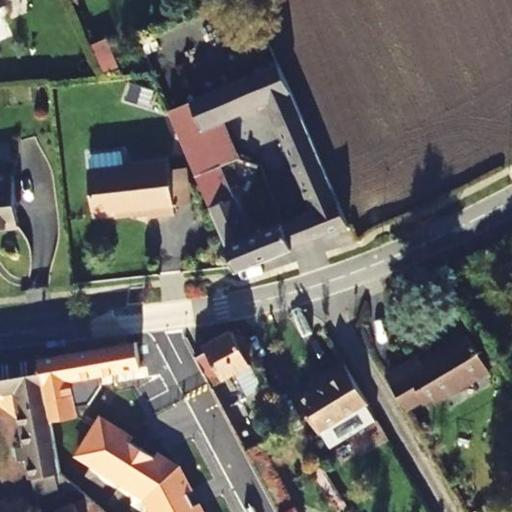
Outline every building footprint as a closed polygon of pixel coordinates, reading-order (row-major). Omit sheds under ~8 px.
[(106,45),(92,50),(103,76),(117,71),(106,45)] [(278,64),(168,111),(237,271),(347,225),(278,64)] [(175,214),(168,162),(88,172),(93,215),(148,209),(149,217),(175,214)] [(0,228),(17,227),(12,181),(0,182),(0,228)] [(238,372),(251,364),(233,331),(204,346),(206,351),(197,356),(212,385),(238,372)] [(468,336),(423,363),(421,361),(389,379),(406,409),(428,397),(432,404),(489,371),(468,336)] [(48,421),(78,416),(70,380),(138,368),(134,342),(37,358),(40,372),(48,421)] [(386,374),(389,379),(421,361),(417,355),(386,374)] [(0,390),(16,388),(25,446),(17,447),(19,460),(28,459),(34,496),(77,489),(59,474),(48,421),(40,372),(37,358),(0,364),(0,390)] [(264,388),(251,364),(238,372),(250,395),(264,388)] [(321,433),(366,409),(369,407),(343,364),(319,378),(322,383),(297,399),(319,435),(321,433)] [(275,409),(268,395),(260,399),(266,413),(275,409)] [(375,423),(366,409),(321,433),(330,448),(375,423)] [(132,436),(101,416),(77,454),(145,498),(152,511),(203,511),(198,502),(194,504),(187,491),(192,489),(179,465),(157,451),(155,455),(130,440),(132,436)] [(247,451),(278,511),(296,511),(262,444),(247,451)] [(337,511),(342,511),(348,509),(320,467),(312,472),(337,511)] [(55,511),(79,511),(75,502),(55,511)]
